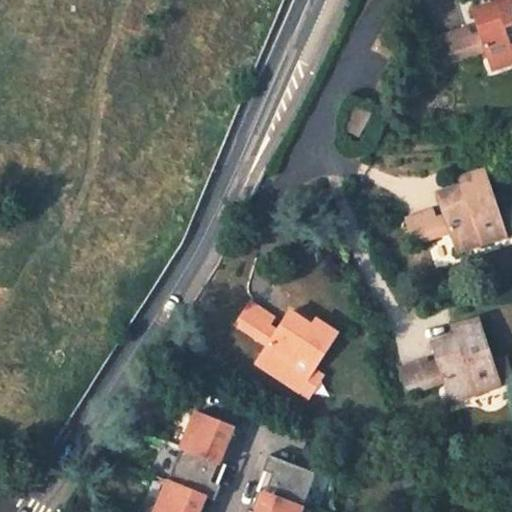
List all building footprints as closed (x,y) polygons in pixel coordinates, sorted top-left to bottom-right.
[(511,0),(497,0),(498,2),(474,9),(481,33),(486,48),(492,67),(511,60),(511,0)] [(472,35),(469,26),(443,35),(452,60),(477,51),(472,35)] [(486,48),(481,33),(472,35),(477,51),(486,48)] [(356,134),(367,112),(354,105),(343,127),(356,134)] [(498,211),(484,169),(461,176),(463,184),(439,191),(447,215),(452,230),(458,250),(506,234),(504,230),(498,211)] [(498,211),(504,230),(511,227),(511,208),(511,206),(498,211)] [(436,219),(434,209),(407,218),(415,242),(441,233),(436,219)] [(447,215),(436,219),(441,233),(452,230),(447,215)] [(314,368),(336,332),(317,319),(313,326),(290,311),(282,324),(278,330),(270,324),(273,318),(251,303),(237,324),(260,340),(264,333),(273,339),(268,346),(258,363),(299,392),(314,368)] [(270,324),(278,330),(282,324),(273,318),(270,324)] [(493,362),(479,318),(455,326),(457,334),(433,342),(439,360),(429,363),(427,358),(401,367),(409,392),(436,384),(432,373),(442,370),(445,381),(452,402),(501,385),(499,379),(493,362)] [(264,333),(260,340),(268,346),(273,339),(264,333)] [(511,374),(511,371),(507,357),(493,362),(499,379),(511,374)] [(299,392),(308,398),(322,374),(314,368),(299,392)] [(436,384),(445,381),(442,370),(432,373),(436,384)] [(237,447),(243,431),(197,413),(183,448),(226,465),(233,446),(237,447)] [(226,465),(183,448),(169,481),(217,500),(222,486),(219,484),(226,465)] [(415,461),(422,481),(437,476),(430,455),(415,461)] [(302,511),(304,511),(318,475),(269,458),(263,475),(267,476),(260,497),(302,511)] [(212,511),(217,500),(169,481),(157,511),(212,511)] [(302,511),(260,497),(254,511),(302,511)]
